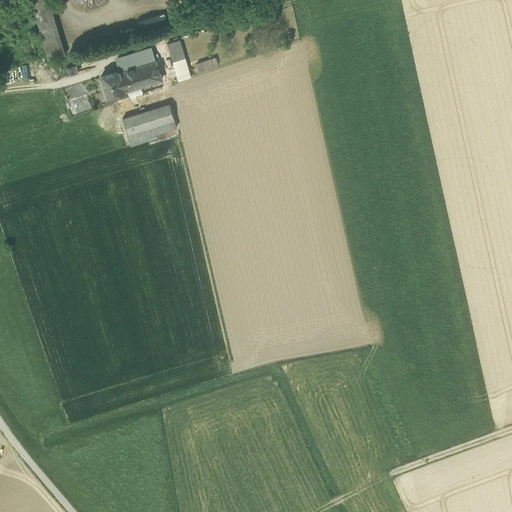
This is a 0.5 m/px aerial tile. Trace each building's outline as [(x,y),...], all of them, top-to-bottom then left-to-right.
[(39,27),(49,60),(66,55),(49,0),(31,0),(39,27)] [(167,44),(173,62),(185,58),(180,40),(167,44)] [(120,71),(120,73),(156,61),(152,48),(116,59),(120,71)] [(188,67),(185,58),(173,62),(179,81),(191,77),(188,67)] [(197,64),(199,72),(218,65),(216,58),(197,64)] [(67,68),(69,75),(87,69),(85,61),(67,68)] [(156,61),(120,73),(126,91),(129,89),(132,97),(144,93),(142,86),(162,79),(156,61)] [(106,97),(126,91),(120,73),(120,71),(101,77),(105,91),(104,91),(106,97)] [(170,104),(140,113),(147,136),(177,127),(170,104)] [(148,139),(147,136),(140,113),(123,119),(131,144),(148,139)]
